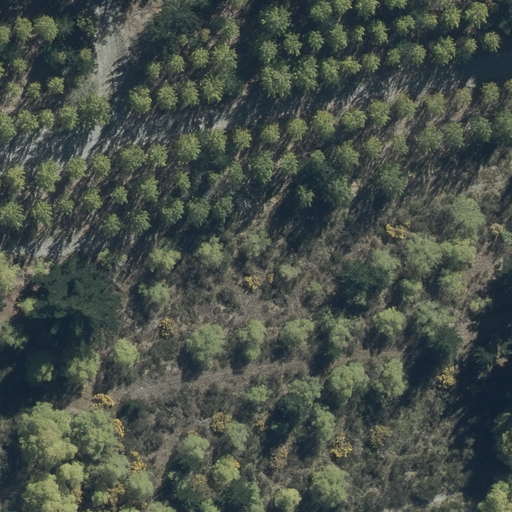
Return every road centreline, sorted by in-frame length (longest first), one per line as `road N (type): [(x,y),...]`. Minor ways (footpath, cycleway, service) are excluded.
road 1 (track): [(0,116),(511,19)]
road 2 (track): [(511,180),(0,253)]
